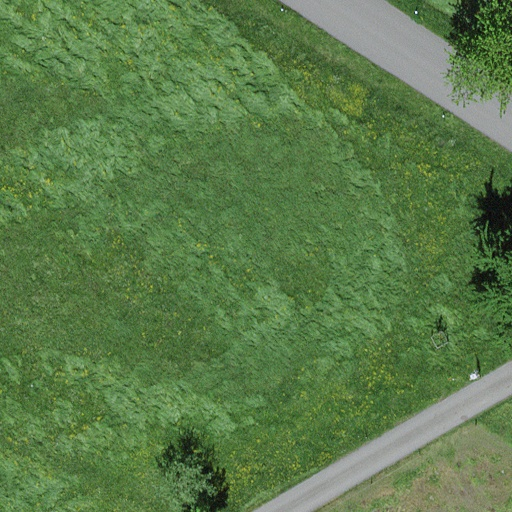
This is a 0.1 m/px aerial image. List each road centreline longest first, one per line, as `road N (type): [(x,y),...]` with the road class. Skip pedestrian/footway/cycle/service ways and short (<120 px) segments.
road 1 (track): [(285,511),(511,380)]
road 2 (unclassified): [(331,0),(511,118)]
